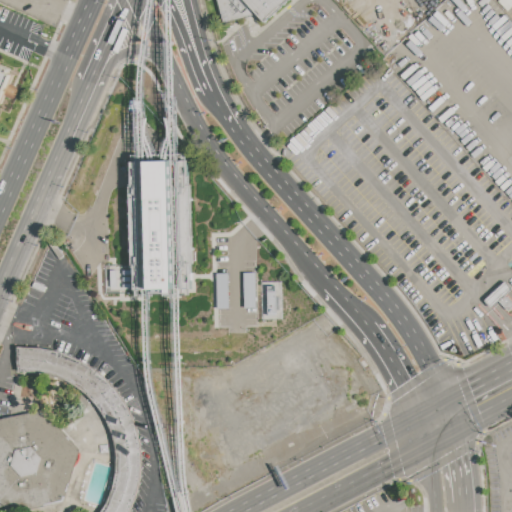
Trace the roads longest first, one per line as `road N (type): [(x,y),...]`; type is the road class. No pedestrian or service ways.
road 1 (primary): [(142,0),(216,150),(370,324)]
road 2 (primary): [(450,414),(400,313),(243,136)]
road 3 (trunk): [(97,0),(0,218)]
road 4 (trunk): [(424,428),(381,437),(240,511)]
road 5 (trunk): [(243,136),(192,0)]
road 6 (trunk): [(0,302),(55,179)]
